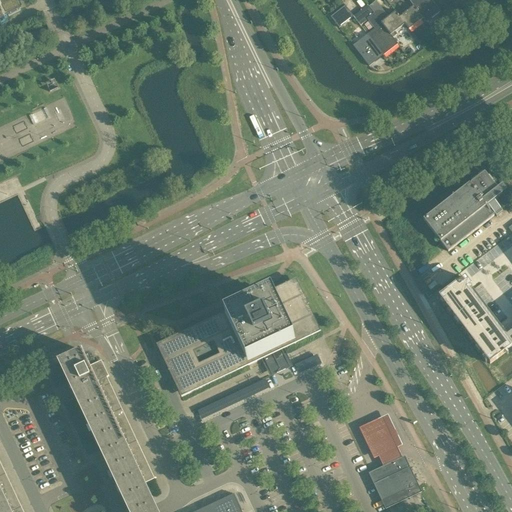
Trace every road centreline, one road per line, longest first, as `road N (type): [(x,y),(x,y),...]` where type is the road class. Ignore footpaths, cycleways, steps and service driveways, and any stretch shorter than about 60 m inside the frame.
road 1 (secondary): [(511,507),(361,245)]
road 2 (secondary): [(333,255),(475,511)]
road 3 (secondary): [(292,178),(81,280)]
road 4 (secondary): [(130,282),(184,273),(285,235),(313,239),(333,255)]
road 5 (secondary): [(511,81),(320,165)]
road 6 (tertiary): [(220,0),(292,178)]
road 7 (secondary): [(130,282),(302,199)]
road 8 (tertiary): [(320,165),(233,0)]
road 9 (secondary): [(352,176),(511,81)]
road 10 (residential): [(111,352),(179,498)]
